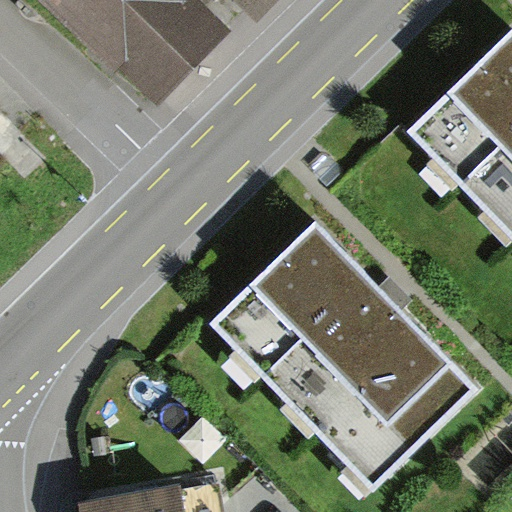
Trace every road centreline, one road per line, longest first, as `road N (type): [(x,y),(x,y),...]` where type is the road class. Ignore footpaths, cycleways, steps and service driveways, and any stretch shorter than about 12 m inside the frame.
road 1 (primary): [(186,191),(379,0)]
road 2 (primary): [(0,374),(186,191)]
road 3 (residential): [(186,191),(0,14)]
